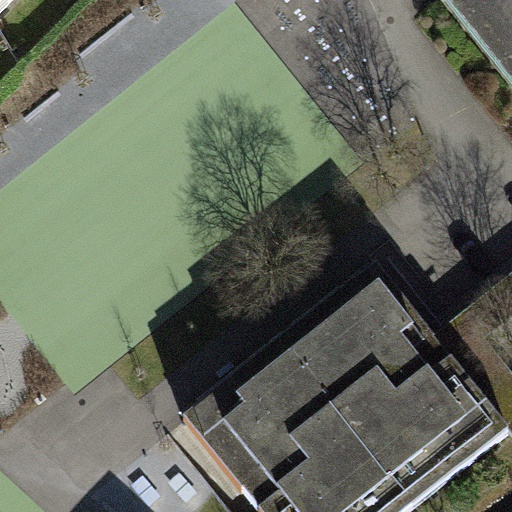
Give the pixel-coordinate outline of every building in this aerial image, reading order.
[(0,0),(0,23),(19,0),(0,0)] [(0,195),(0,269),(56,356),(207,259),(198,245),(304,177),(189,0),(5,119),(38,171),(0,195)] [(368,0),(329,0),(341,35),(377,23),(368,0)] [(511,0),(444,0),(511,83),(511,0)] [(395,45),(361,53),(376,116),(410,108),(395,45)] [(436,347),(375,271),(184,423),(254,511),(414,511),(509,437),(442,355),(436,347)] [(442,355),(509,437),(511,441),(511,384),(487,354),(511,334),(511,285),(436,347),(442,355)]
